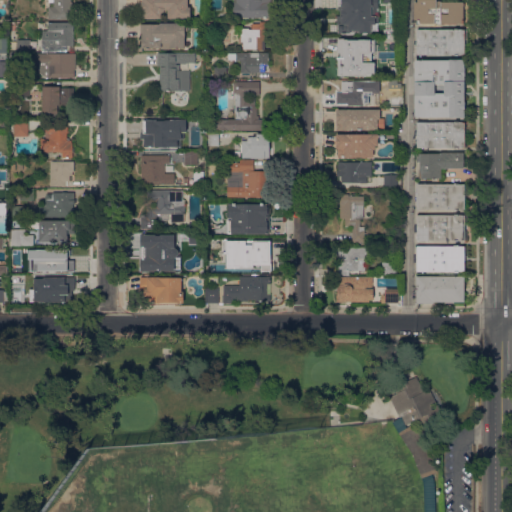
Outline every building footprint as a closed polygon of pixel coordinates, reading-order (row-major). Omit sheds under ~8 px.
[(49,7),(54,7),(54,2),(47,2),(47,0),(72,0),(72,1),(72,3),(72,5),(72,6),(71,7),(71,9),(74,9),(74,19),(49,19),(49,7)] [(188,0),(189,7),(191,7),(191,18),(169,18),(169,9),(166,9),(164,12),(163,13),(162,13),(162,18),(143,18),(143,14),(142,1),(143,0),(188,0)] [(272,0),(272,2),(271,2),(271,15),(264,15),(264,17),(255,17),(255,19),(252,19),(252,17),(233,18),(233,1),(233,0),(272,0)] [(464,23),(458,23),(458,24),(444,24),(444,23),(418,23),(418,20),(415,20),(415,2),(418,2),(418,0),(442,0),(442,2),(464,1),(464,23)] [(361,22),(363,22),(363,30),(349,31),(349,32),(340,33),(340,9),(341,9),(341,1),(349,1),(349,2),(350,2),(350,1),(356,1),(356,2),(362,2),(362,9),(361,9),(361,22)] [(265,49),(243,49),(243,42),(241,42),(241,28),(250,28),(250,29),(253,29),(252,23),(260,23),(260,21),(273,21),(273,29),(265,29),(265,49)] [(74,22),(74,46),(67,46),(67,52),(42,52),(42,41),(43,41),(43,30),(48,30),(48,22),(74,22)] [(218,35),(208,35),(208,22),(218,22),(218,35)] [(161,24),(161,23),(186,23),(186,24),(188,24),(188,30),(186,30),(186,36),(185,36),(185,47),(181,47),(181,49),(177,49),(177,47),(172,47),(172,49),(161,49),(161,47),(143,47),(143,48),(142,48),(142,24),(161,24)] [(417,29),(465,29),(465,54),(418,54),(417,29)] [(372,36),(372,47),(368,47),(368,52),(369,52),(369,65),(372,65),(372,76),(352,76),(352,74),(349,74),(349,76),(337,76),(337,69),(340,66),(340,44),(344,44),(352,44),(352,45),(358,45),(358,36),(358,34),(372,34),(372,36)] [(393,47),(373,47),(373,36),(385,36),(393,36),(393,47)] [(31,39),(31,51),(18,51),(18,39),(31,39)] [(23,52),(23,63),(12,63),(12,52),(23,52)] [(196,52),(196,62),(188,62),(186,64),(182,64),(181,63),(177,63),(177,64),(180,64),(180,69),(177,70),(191,70),(191,90),(161,91),(161,66),(158,66),(158,53),(196,52)] [(261,79),(261,72),(251,72),(251,73),(242,73),(241,60),(236,60),(236,59),(228,59),(228,53),(270,52),(271,78),(261,79)] [(40,63),(35,63),(35,53),(77,53),(76,70),(75,70),(75,77),(47,77),(43,76),(40,72),(40,63)] [(450,117),(415,116),(416,60),(450,60),(450,59),(466,59),(466,118),(450,117)] [(0,66),(9,66),(9,78),(0,78),(0,66)] [(389,80),(389,66),(402,66),(402,80),(402,84),(401,84),(401,89),(389,89),(389,80)] [(227,79),(215,79),(215,67),(227,67),(227,79)] [(11,96),(11,81),(30,80),(30,96),(11,96)] [(260,81),(261,94),(248,94),(248,97),(256,97),(256,106),(258,106),(258,116),(260,116),(260,119),(263,119),(263,128),(259,128),(259,130),(215,130),(215,119),(236,119),(236,94),(235,94),(235,81),(260,81)] [(348,103),(337,103),(337,91),(342,91),(342,87),(343,87),(343,81),(380,81),(380,93),(374,93),(374,97),(369,97),(369,106),(364,106),(348,106),(348,103)] [(74,102),(67,102),(67,105),(58,105),(58,120),(43,120),(43,86),(61,86),(61,87),(74,87),(74,102)] [(378,129),(337,130),(337,109),(381,109),(381,117),(384,118),(384,129),(378,128),(378,129)] [(185,117),(199,117),(199,134),(185,135),(185,124),(176,124),(175,118),(185,118),(185,117)] [(29,120),(29,136),(15,136),(15,120),(29,120)] [(141,149),(141,144),(140,144),(140,139),(141,139),(141,135),(146,135),(145,121),(158,120),(158,124),(171,124),(171,134),(175,134),(176,147),(170,147),(144,148),(144,149),(141,149)] [(0,126),(4,122),(9,127),(4,132),(0,128),(0,126)] [(466,148),(416,147),(416,140),(417,140),(417,130),(416,130),(416,122),(466,122),(466,148)] [(68,137),(69,138),(70,139),(70,140),(72,140),(72,143),(74,143),(74,156),(62,156),(62,152),(41,152),(41,138),(46,138),(46,126),(69,126),(69,133),(68,133),(68,137)] [(219,146),(207,146),(207,132),(219,132),(219,146)] [(242,158),(243,140),(248,140),(248,136),(257,136),(257,133),(271,133),(270,158),(242,158)] [(338,148),(337,148),(337,134),(379,133),(379,145),(376,145),(376,149),(374,149),(374,156),(338,157),(338,148)] [(185,151),(199,151),(199,164),(185,164),(185,151)] [(417,153),(442,153),(442,152),(464,152),(464,168),(442,168),(442,178),(420,178),(420,161),(417,161),(417,153)] [(175,184),(156,184),(156,185),(142,185),(142,155),(171,155),(171,163),(166,163),(166,173),(175,173),(175,184)] [(228,186),(244,187),(244,171),(228,171),(228,162),(240,163),(240,160),(254,160),(254,170),(272,171),(272,197),(228,196),(228,186)] [(75,161),(75,171),(73,171),(73,175),(70,175),(70,181),(66,181),(66,186),(50,186),(50,161),(75,161)] [(342,175),(334,175),(334,170),(339,170),(339,168),(338,167),(338,164),(339,163),(339,161),(373,161),(372,176),(367,176),(367,182),(342,182),(342,175)] [(398,174),(398,188),(385,187),(385,174),(398,174)] [(465,184),(465,209),(418,209),(418,184),(465,184)] [(34,200),(21,200),(22,188),(35,188),(34,200)] [(142,229),(142,216),(148,216),(148,190),(183,190),(183,199),(185,199),(185,222),(172,222),(172,214),(158,214),(158,217),(157,217),(157,228),(142,229)] [(53,193),(53,192),(76,192),(76,204),(73,204),(73,215),(44,216),(44,214),(40,214),(40,206),(44,206),(44,199),(47,199),(47,193),(53,193)] [(364,218),(361,218),(360,226),(366,226),(365,243),(353,242),(353,226),(346,226),(346,218),(340,218),(341,205),(336,205),(336,194),(350,194),(350,195),(364,196),(364,218)] [(229,220),(233,220),(233,218),(229,218),(229,203),(270,204),(270,234),(232,234),(232,232),(229,232),(229,220)] [(14,205),(24,206),(24,217),(14,217),(14,205)] [(466,215),(466,240),(418,240),(418,215),(466,215)] [(75,220),(75,233),(69,233),(68,241),(40,241),(40,220),(75,220)] [(34,246),(10,246),(10,229),(26,229),(26,234),(34,234),(34,246)] [(146,270),(146,265),(141,265),(141,235),(159,234),(159,238),(173,238),(174,270),(146,270)] [(238,261),(238,246),(245,246),(245,239),(268,239),(268,260),(271,260),(271,272),(229,272),(229,261),(238,261)] [(466,246),(466,271),(418,271),(418,246),(466,246)] [(339,275),(339,257),(337,256),(337,247),(369,248),(369,257),(369,269),(366,269),(366,270),(350,270),(350,275),(339,275)] [(40,248),(66,248),(66,274),(47,274),(47,269),(45,269),(45,265),(39,265),(40,248)] [(13,271),(13,263),(20,263),(20,262),(32,262),(32,265),(34,265),(34,274),(20,274),(20,271),(13,271)] [(398,262),(398,271),(395,271),(395,274),(382,273),(383,262),(396,262),(398,262)] [(0,265),(8,265),(8,274),(0,274),(0,265)] [(73,276),(73,278),(74,278),(74,284),(72,284),(72,295),(69,295),(69,301),(50,302),(50,296),(43,296),(43,284),(48,284),(48,276),(73,276)] [(240,285),(240,282),(245,282),(245,280),(254,280),(254,282),(258,282),(257,276),(271,276),(271,295),(268,295),(268,299),(257,299),(257,296),(249,296),(249,297),(243,297),(243,296),(242,296),(242,299),(235,299),(235,303),(225,303),(225,285),(240,285)] [(337,302),(337,276),(372,276),(372,288),(373,288),(373,299),(370,299),(370,301),(337,302)] [(417,276),(465,276),(465,301),(454,301),(454,302),(445,302),(445,301),(435,301),(435,303),(417,303),(417,276)] [(182,291),(185,291),(185,302),(147,302),(147,296),(144,296),(144,291),(141,291),(141,277),(182,277),(182,291)] [(206,288),(219,288),(219,302),(206,302),(206,288)] [(381,302),(381,295),(385,295),(385,288),(399,288),(399,302),(381,302)] [(0,289),(4,289),(4,291),(9,291),(9,301),(4,301),(4,303),(0,302),(0,289)] [(13,289),(24,289),(24,302),(13,302),(13,289)] [(413,453),(399,432),(414,423),(413,421),(404,425),(387,391),(417,376),(424,391),(430,389),(444,418),(421,429),(418,424),(415,425),(429,447),(438,472),(422,478),(413,453)] [(423,511),(434,511),(433,480),(423,481),(423,511)]
